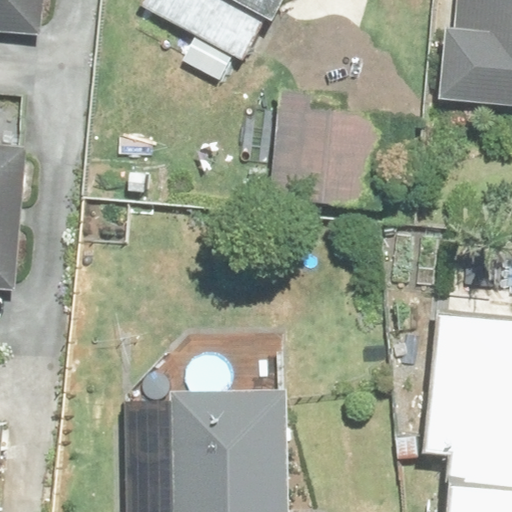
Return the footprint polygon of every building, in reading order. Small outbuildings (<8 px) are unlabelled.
[(257,0),(94,0),(77,32),(203,100),(257,0)] [(511,158),(511,0),(395,0),(382,147),(511,158)] [(319,149),(222,142),(215,245),(312,252),(319,149)] [(511,511),(511,357),(382,352),(375,511),(511,511)] [(123,511),(235,511),(235,438),(123,439),(123,511)]
